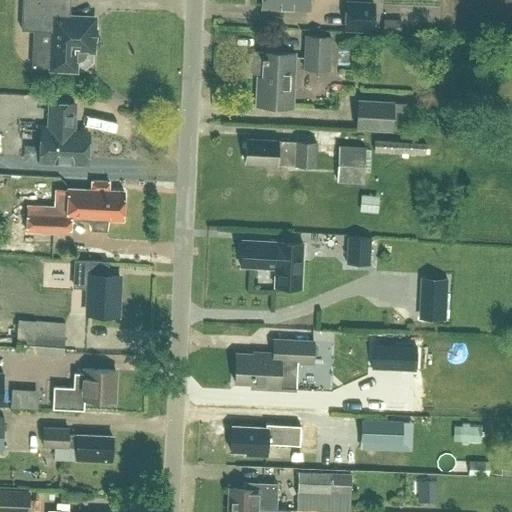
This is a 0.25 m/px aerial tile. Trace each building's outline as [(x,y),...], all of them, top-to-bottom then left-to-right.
[(76,25),(72,25),(69,21),(69,0),(22,0),(21,31),(33,32),(32,66),(52,67),(52,70),(70,71),(71,63),(78,64),(83,62),(86,59),(88,55),(88,47),(92,48),(94,23),(76,22),(76,25)] [(260,0),(260,9),(308,11),(308,0),(260,0)] [(373,32),(374,2),(345,0),(343,31),(373,32)] [(329,72),(331,37),(303,36),(302,70),(329,72)] [(262,54),(254,54),(250,56),(247,59),(247,68),(249,72),(253,74),(262,75),(261,83),(257,82),(256,105),(290,107),(293,55),(262,54)] [(407,127),(408,103),(393,103),(393,101),(356,99),(355,128),(391,130),(391,127),(407,127)] [(72,133),(73,105),(48,103),(47,131),(39,131),(38,163),(86,165),(87,133),(72,133)] [(278,142),(246,140),(244,163),(276,165),(276,166),(315,168),(316,143),(278,141),(278,142)] [(424,154),(425,143),(373,140),(373,152),(424,154)] [(362,183),(363,149),(338,148),(336,182),(362,183)] [(28,209),(27,235),(71,236),(71,222),(91,222),(92,233),(106,233),(107,223),(123,223),(124,194),(103,193),(104,184),(91,184),(91,193),(68,192),(67,194),(56,193),(55,210),(28,209)] [(369,266),(370,238),(346,237),(345,264),(369,266)] [(239,267),(274,268),(273,286),(301,287),(302,243),(293,243),(276,242),(240,240),(239,267)] [(117,315),(119,278),(104,277),(105,262),(74,261),(72,286),(87,287),(86,313),(117,315)] [(423,294),(446,295),(446,279),(424,278),(423,294)] [(62,357),(64,324),(17,320),(15,353),(62,357)] [(314,340),(285,339),(275,339),(274,352),(263,352),(263,354),(237,353),(235,382),(252,383),(252,388),(279,389),(296,390),(297,363),(313,363),(314,340)] [(372,344),(371,368),(414,370),(415,345),(372,344)] [(53,387),(52,409),(82,410),(83,399),(113,400),(114,370),(83,369),(83,374),(73,373),(73,388),(53,387)] [(31,405),(32,388),(6,388),(6,405),(31,405)] [(361,420),(361,440),(400,442),(401,422),(361,420)] [(109,460),(110,435),(66,433),(66,428),(41,426),(41,444),(76,446),(75,459),(109,460)] [(265,456),(266,429),(231,428),(230,451),(245,452),(244,455),(265,456)] [(402,467),(402,452),(353,451),(353,466),(402,467)] [(488,462),(468,461),(467,473),(487,474),(488,462)] [(349,511),(349,495),(350,474),(297,472),(296,493),(296,509),(349,511)] [(436,497),(436,481),(420,481),(420,497),(436,497)] [(228,506),(275,508),(276,484),(252,483),(251,490),(228,489),(228,506)] [(0,511),(27,511),(29,490),(0,489),(0,511)]
